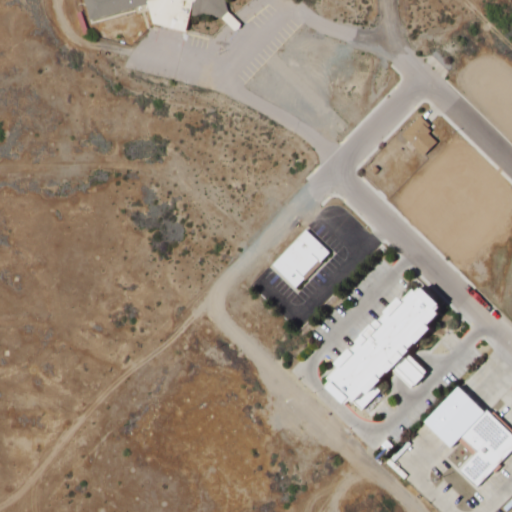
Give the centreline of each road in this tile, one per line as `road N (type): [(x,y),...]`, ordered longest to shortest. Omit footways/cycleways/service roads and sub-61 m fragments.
road 1 (residential): [(420,77),(204,307)]
road 2 (track): [(283,1),(60,6),(80,39),(128,51)]
road 3 (residential): [(204,307),(412,511)]
road 4 (residential): [(511,345),(338,164)]
road 5 (residential): [(511,164),(384,48)]
